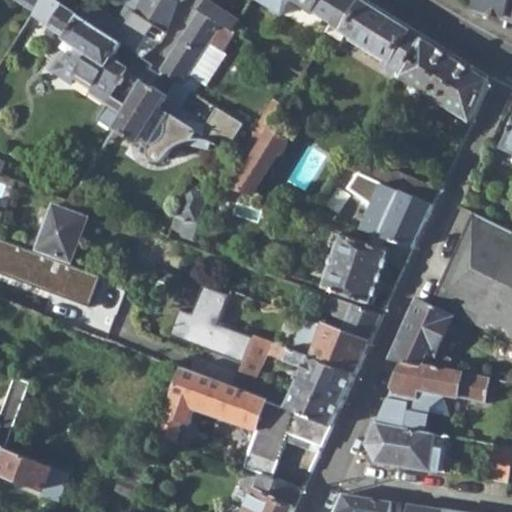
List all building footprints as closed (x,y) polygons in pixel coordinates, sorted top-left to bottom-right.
[(18,0),(36,11),(42,0),(18,0)] [(92,95),(125,115),(142,88),(128,79),(132,71),(114,59),(123,44),(116,39),(79,16),(54,0),(42,0),(36,11),(33,16),(49,26),(45,32),(54,37),(57,32),(81,49),(73,61),(82,66),(74,78),(94,91),(92,95)] [(234,31),(241,20),(217,5),(209,0),(207,0),(201,11),(223,25),(234,31)] [(242,0),(220,0),(217,5),(241,20),(250,5),(242,0)] [(289,0),(296,0),(316,12),(330,21),(335,24),(350,0),(260,0),(282,13),(289,0)] [(386,67),(401,77),(424,39),(360,0),(350,0),(335,24),(330,33),(344,41),(349,32),(391,59),(386,67)] [(455,0),(475,12),(475,9),(476,0),(455,0)] [(511,0),(476,0),(475,9),(507,18),(511,0)] [(134,14),(168,35),(172,13),(142,1),(134,14)] [(79,16),(116,39),(124,25),(88,2),(79,16)] [(179,81),(185,85),(197,66),(211,44),(223,25),(201,11),(163,69),(162,71),(179,81)] [(123,44),(132,49),(141,36),(124,25),(116,39),(123,44)] [(234,31),(223,25),(211,44),(217,48),(224,37),(231,41),(236,33),(234,31)] [(401,77),(472,122),(491,81),(424,39),(401,77)] [(70,85),(74,78),(82,66),(73,61),(65,56),(53,74),(70,85)] [(202,69),(197,66),(185,85),(194,90),(197,92),(202,83),(196,79),(202,69)] [(146,137),(157,143),(156,144),(155,145),(153,145),(152,147),(151,149),(150,151),(150,153),(150,156),(151,157),(152,159),(154,161),(157,162),(160,162),(163,161),(165,159),(168,157),(171,153),(177,148),(186,143),(201,147),(202,140),(208,141),(213,143),(218,134),(233,144),(246,123),(219,107),(208,126),(181,109),(194,90),(185,85),(179,81),(170,95),(147,80),(142,88),(125,115),(118,127),(142,142),(146,137)] [(256,129),(265,135),(270,127),(284,104),(275,98),(256,129)] [(233,186),(256,193),(279,155),(285,153),(289,146),(289,139),(270,127),(265,135),(233,186)] [(345,143),(354,151),(362,140),(351,133),(345,143)] [(402,191),(434,206),(441,190),(395,168),(392,173),(352,154),(345,164),(402,191)] [(183,237),(194,240),(214,184),(192,177),(173,227),(181,232),(180,234),(183,237)] [(224,194),(239,199),(241,192),(226,187),(224,194)] [(387,238),(414,248),(434,206),(402,191),(381,235),(387,238)] [(41,248),(74,260),(89,218),(56,205),(41,248)] [(455,316),(511,341),(511,230),(475,212),(433,304),(455,316)] [(324,286),(374,304),(391,256),(407,262),(414,248),(387,238),(383,247),(344,233),(324,286)] [(291,276),(298,278),(301,271),(294,268),(291,276)] [(321,312),(322,310),(328,294),(304,286),(298,304),(321,312)] [(221,321),(237,326),(248,295),(233,290),(229,301),(221,321)] [(204,314),(221,321),(229,301),(212,294),(204,314)] [(349,321),(344,332),(370,344),(383,316),(328,294),(322,310),(349,321)] [(406,362),(424,365),(429,354),(437,357),(455,316),(433,304),(419,298),(392,360),(404,363),(406,362)] [(5,322),(26,330),(34,309),(13,302),(5,322)] [(309,356),(356,375),(370,344),(344,332),(305,317),(293,348),(310,354),(309,356)] [(260,376),(268,354),(273,341),(255,334),(242,370),(260,376)] [(268,354),(284,360),(289,346),(273,341),(268,354)] [(305,366),(286,408),(297,412),(333,426),(356,375),(309,356),(310,354),(293,348),(289,346),(284,360),(299,366),(305,366)] [(451,415),(445,394),(488,403),(492,379),(424,365),(406,362),(404,363),(379,422),(428,431),(432,412),(451,415)] [(258,430),(245,468),(252,471),(265,476),(273,479),(286,443),(279,441),(286,420),(294,420),(297,412),(286,408),(276,404),(227,384),(186,368),(174,399),(196,407),(258,430)] [(227,384),(276,404),(281,392),(232,373),(227,384)] [(0,444),(6,446),(7,447),(17,421),(30,389),(32,382),(17,376),(0,421),(0,444)] [(159,436),(185,445),(194,422),(191,422),(196,407),(174,399),(159,436)] [(286,420),(279,441),(286,443),(289,433),(324,447),(333,426),(297,412),(294,420),(286,420)] [(377,461),(432,470),(437,433),(428,431),(379,422),(368,444),(377,461)] [(492,480),(510,483),(511,470),(511,447),(497,444),(492,480)] [(0,461),(0,471),(46,489),(47,485),(58,488),(60,482),(69,486),(74,473),(7,447),(6,446),(0,461)] [(249,471),(243,487),(254,491),(245,511),(244,511),(293,511),(304,491),(273,479),(265,476),(252,471),(249,471)] [(117,491),(133,497),(137,485),(122,479),(117,491)] [(234,506),(245,511),(254,491),(243,487),(234,506)] [(393,511),(395,502),(345,494),(337,511),(393,511)]
